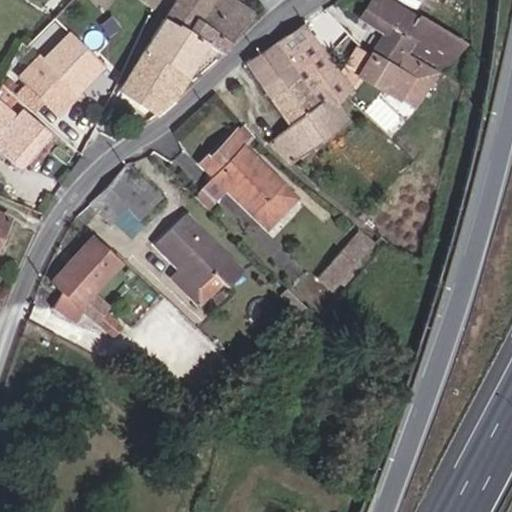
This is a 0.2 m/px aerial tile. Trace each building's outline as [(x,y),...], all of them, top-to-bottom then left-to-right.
[(233,0),(172,0),(162,16),(183,30),(193,15),(228,41),(243,24),(253,12),(233,0)] [(414,13),(388,0),(368,0),(360,13),(384,32),(390,22),(413,38),(406,51),(438,70),(463,43),(412,15),(414,13)] [(142,48),(184,75),(205,42),(220,51),(228,41),(193,15),(183,30),(162,16),(142,48)] [(301,22),(272,43),(315,102),(320,99),(333,104),(335,102),(342,92),(348,84),(337,70),(301,22)] [(413,38),(390,22),(384,32),(369,54),(392,71),(402,57),(406,51),(413,38)] [(98,59),(70,33),(42,61),(36,55),(21,70),(57,107),(76,88),(73,84),(98,59)] [(272,43),(244,61),(258,84),(287,124),(315,102),(272,43)] [(354,44),(337,70),(348,84),(357,72),(368,54),(354,44)] [(171,97),(184,75),(142,48),(116,88),(153,115),(171,97)] [(342,92),(335,102),(348,117),(357,107),(342,92)] [(320,99),(315,102),(287,124),(267,140),(289,161),(348,117),(335,102),(333,104),(320,99)] [(15,115),(0,102),(0,150),(17,165),(47,132),(21,108),(15,115)] [(229,136),(241,148),(252,137),(241,124),(229,136)] [(241,148),(229,136),(209,156),(197,145),(189,154),(219,182),(225,188),(265,226),(292,198),(241,148)] [(125,161),(86,201),(106,220),(123,206),(136,219),(160,195),(125,161)] [(219,182),(211,174),(196,189),(211,203),(225,188),(219,182)] [(239,272),(182,213),(153,241),(176,266),(196,286),(211,272),(219,280),(224,286),(239,272)] [(317,276),(330,288),(372,239),(358,228),(317,276)] [(117,262),(90,236),(50,279),(57,287),(49,304),(77,323),(85,314),(111,334),(119,323),(86,296),(117,262)] [(196,303),(219,280),(211,272),(196,286),(176,266),(168,274),(196,303)] [(303,306),(284,286),(277,294),(288,305),(296,313),(303,306)] [(283,316),(290,309),(295,314),(296,313),(288,305),(280,313),(283,316)] [(288,321),(295,314),(290,309),(283,316),(288,321)]
